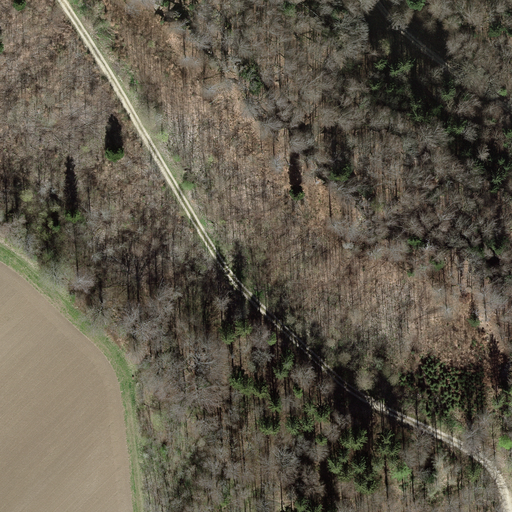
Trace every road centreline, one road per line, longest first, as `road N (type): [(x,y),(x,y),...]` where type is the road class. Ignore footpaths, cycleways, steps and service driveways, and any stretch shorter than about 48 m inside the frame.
road 1 (track): [(62,0),(239,283),(354,391),(480,454),(509,489),(511,511)]
road 2 (track): [(376,0),(410,37),(511,107)]
